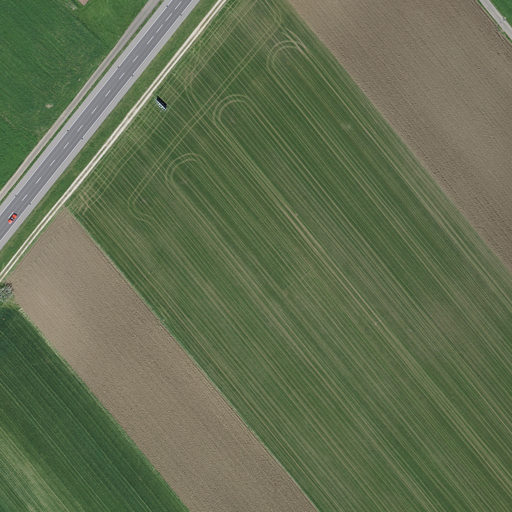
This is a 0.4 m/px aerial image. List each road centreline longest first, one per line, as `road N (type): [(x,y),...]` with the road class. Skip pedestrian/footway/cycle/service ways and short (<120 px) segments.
road 1 (track): [(222,0),(0,281)]
road 2 (primary): [(0,228),(183,0)]
road 3 (track): [(0,197),(155,0)]
